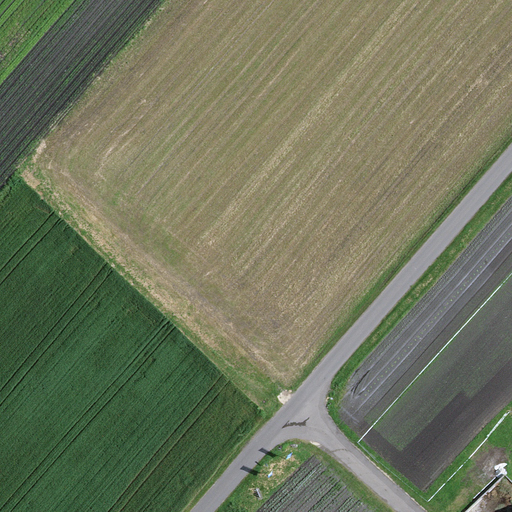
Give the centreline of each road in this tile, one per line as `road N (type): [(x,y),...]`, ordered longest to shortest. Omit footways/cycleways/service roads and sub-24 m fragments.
road 1 (track): [(511,148),(192,511)]
road 2 (track): [(286,403),(414,511)]
